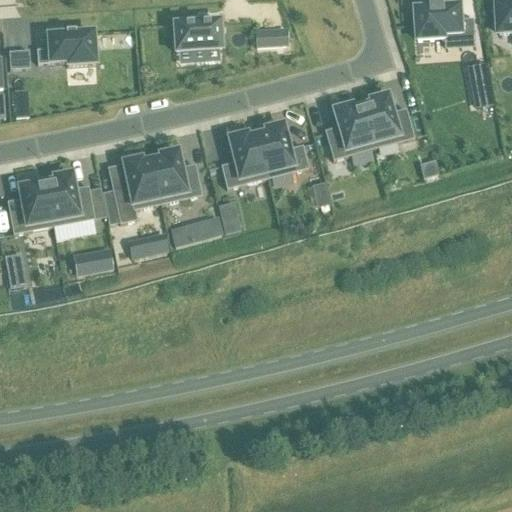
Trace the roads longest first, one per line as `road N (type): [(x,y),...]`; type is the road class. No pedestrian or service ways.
road 1 (primary): [(511,305),(273,370),(0,421)]
road 2 (primary): [(0,458),(227,418),(511,343)]
road 3 (residential): [(0,155),(362,67),(375,50),(363,0)]
